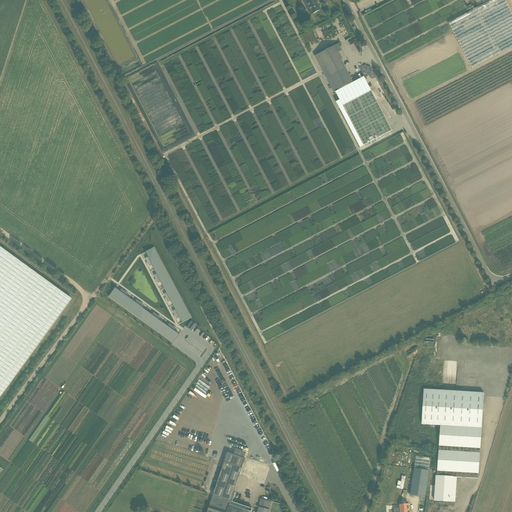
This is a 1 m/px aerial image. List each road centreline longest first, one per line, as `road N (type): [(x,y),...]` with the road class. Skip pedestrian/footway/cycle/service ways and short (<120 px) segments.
road 1 (unclassified): [(511,274),(494,281),(487,274),(345,0)]
road 2 (track): [(86,300),(0,421)]
